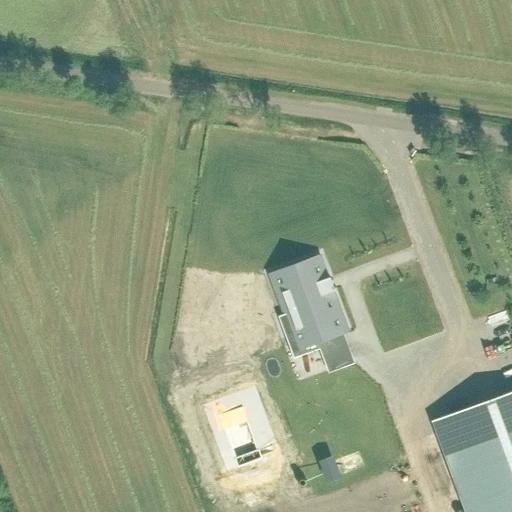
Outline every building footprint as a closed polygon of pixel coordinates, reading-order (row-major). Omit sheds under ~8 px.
[(280,318),(287,337),(293,335),(299,349),(319,342),(346,332),(318,257),(271,274),(286,315),(280,318)] [(402,298),(431,290),(422,260),(393,268),(402,298)] [(422,315),(391,328),(401,352),(432,339),(422,315)] [(331,357),(340,377),(357,370),(348,349),(331,357)] [(511,511),(511,391),(432,421),(465,511),(511,511)]
